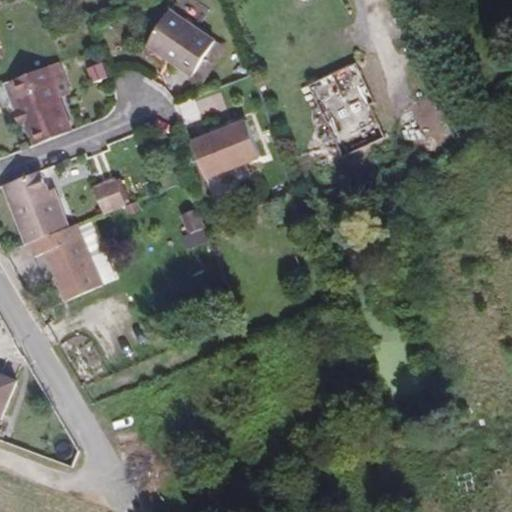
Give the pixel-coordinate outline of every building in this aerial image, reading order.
[(172,12),(149,45),(194,76),(209,54),(217,59),(224,47),(217,42),(172,12)] [(209,54),(194,76),(201,81),(217,59),(209,54)] [(65,76),(60,63),(11,82),(27,123),(36,146),(73,131),(53,81),(65,76)] [(5,84),(20,125),(27,123),(11,82),(5,84)] [(207,179),(261,157),(247,120),(192,142),(207,179)] [(49,191),(41,171),(4,186),(28,244),(30,243),(70,228),(57,195),(52,198),(49,191)] [(117,179),(95,188),(105,214),(127,205),(117,179)] [(57,195),(55,188),(49,191),(52,198),(57,195)] [(67,301),(104,285),(78,225),(70,228),(30,243),(36,257),(46,253),(67,301)] [(20,395),(0,386),(0,426),(8,430),(20,395)] [(392,434),(390,425),(380,428),(383,437),(392,434)]
